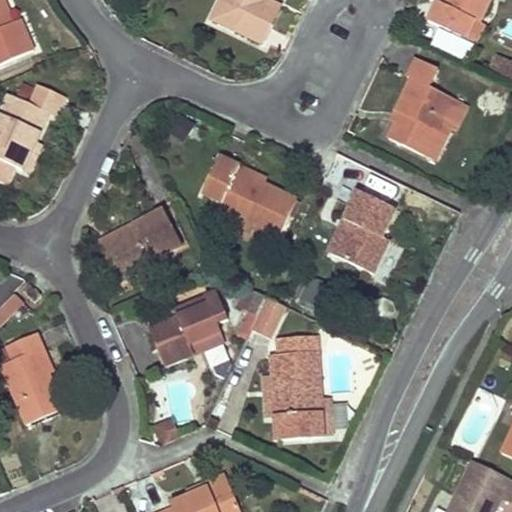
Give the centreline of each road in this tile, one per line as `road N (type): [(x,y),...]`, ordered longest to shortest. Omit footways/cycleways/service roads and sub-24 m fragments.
road 1 (secondary): [(511,193),(359,511)]
road 2 (residential): [(0,509),(97,472),(120,413),(54,252)]
road 3 (residential): [(129,66),(311,131),(370,11)]
road 4 (residential): [(54,252),(62,215),(129,66)]
